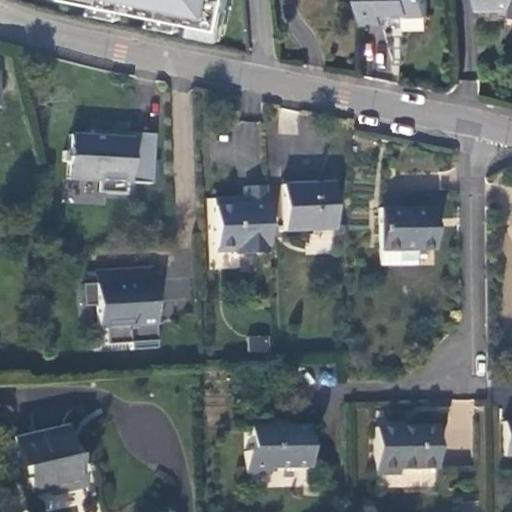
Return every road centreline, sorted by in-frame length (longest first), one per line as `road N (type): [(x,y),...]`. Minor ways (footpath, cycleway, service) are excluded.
road 1 (residential): [(480,126),(468,372),(361,380)]
road 2 (residential): [(0,16),(265,84)]
road 3 (residential): [(265,84),(480,126)]
